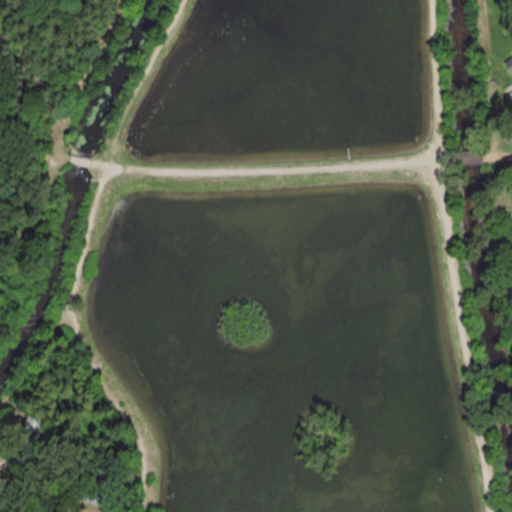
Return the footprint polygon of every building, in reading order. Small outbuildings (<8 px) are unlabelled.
[(510,74),(511,72),(511,56),(502,62),(510,74)] [(455,150),(455,165),(481,165),(481,150),(455,150)] [(511,217),(511,204),(500,204),(500,217),(511,217)] [(43,423),(26,415),(15,438),(32,447),(43,423)] [(106,508),(116,473),(90,466),(81,502),(106,508)]
